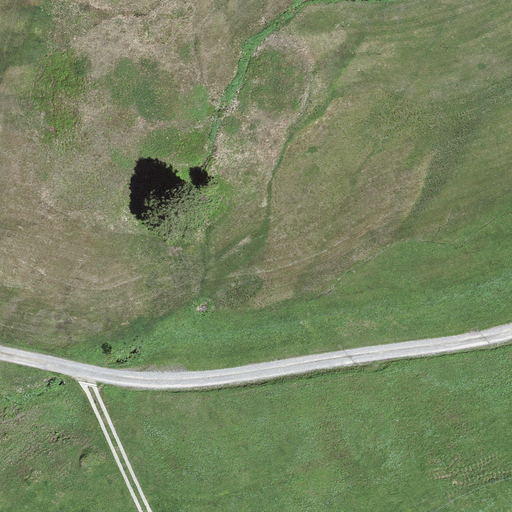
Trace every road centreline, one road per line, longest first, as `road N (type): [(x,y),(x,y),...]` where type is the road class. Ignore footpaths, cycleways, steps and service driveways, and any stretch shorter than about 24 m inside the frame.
road 1 (track): [(85,372),(205,379),(511,331)]
road 2 (track): [(85,372),(145,511)]
